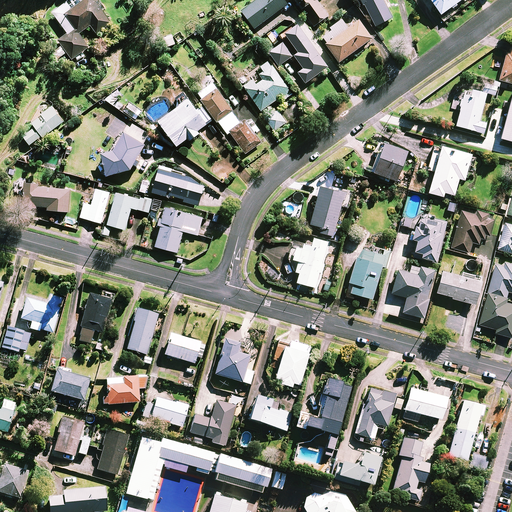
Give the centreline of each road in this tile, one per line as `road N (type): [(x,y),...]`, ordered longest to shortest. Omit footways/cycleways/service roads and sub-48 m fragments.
road 1 (residential): [(511,3),(268,182),(241,224),(223,294)]
road 2 (residential): [(511,371),(223,294)]
road 3 (residential): [(223,294),(0,233)]
